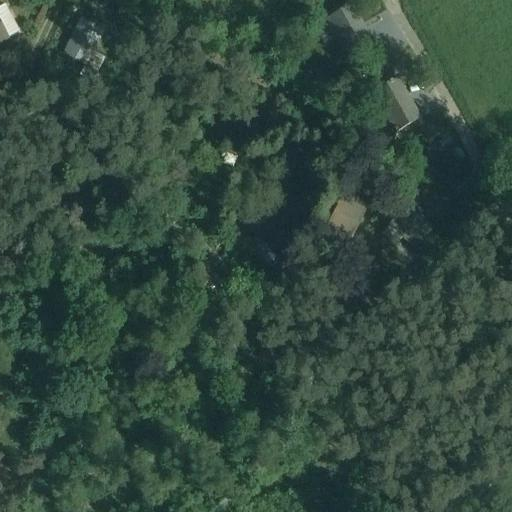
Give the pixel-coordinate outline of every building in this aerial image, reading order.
[(0,43),(9,39),(4,30),(15,24),(4,5),(0,7),(0,43)] [(351,6),(325,21),(348,62),(374,47),(351,6)] [(103,31),(82,20),(64,55),(86,66),(92,54),(103,31)] [(20,33),(15,24),(4,30),(9,39),(20,33)] [(86,66),(80,79),(92,84),(104,60),(92,54),(86,66)] [(397,80),(372,94),(394,135),(420,121),(397,80)] [(304,95),(316,104),(323,92),(311,84),(304,95)] [(273,142),(271,157),(294,162),(297,146),(273,142)] [(244,222),(241,236),(256,237),(290,255),(300,235),(295,232),(308,207),(279,190),(280,188),(275,186),(255,222),(244,222)] [(446,216),(453,206),(443,198),(435,209),(446,216)] [(341,199),(326,229),(350,242),(366,212),(341,199)] [(388,226),(412,250),(432,229),(414,211),(420,204),(414,199),(388,226)] [(203,247),(188,264),(208,299),(220,293),(209,276),(221,262),(203,247)] [(271,338),(257,360),(271,369),(285,347),(271,338)]
